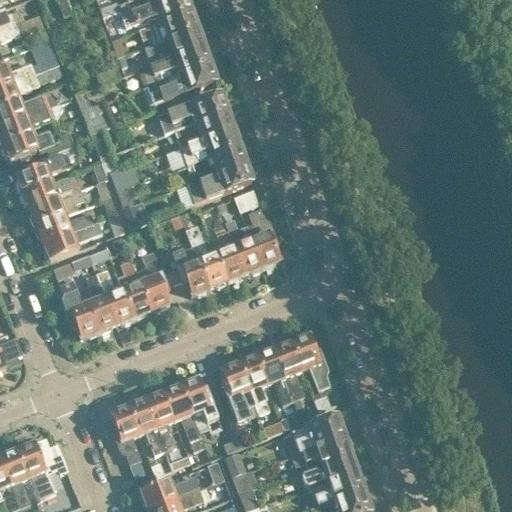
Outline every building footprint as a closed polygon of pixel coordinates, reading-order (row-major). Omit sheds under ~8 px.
[(64,0),(55,0),(63,20),(72,17),(65,0),(64,0)] [(127,6),(117,9),(120,16),(121,20),(125,32),(155,21),(158,28),(190,16),(190,14),(191,11),(189,4),(186,2),(184,0),(172,4),(169,3),(163,5),(142,13),(139,2),(127,6)] [(125,0),(127,6),(139,2),(142,13),(163,5),(161,0),(125,0)] [(108,9),(99,12),(100,14),(102,22),(111,19),(108,9)] [(0,33),(24,24),(20,15),(7,20),(4,13),(0,14),(0,33)] [(158,28),(138,35),(142,45),(151,42),(154,49),(199,33),(196,24),(193,22),(190,16),(158,28)] [(24,24),(0,33),(0,45),(36,32),(42,46),(48,44),(39,19),(24,24)] [(154,49),(144,52),(150,70),(203,51),(201,45),(202,42),(199,33),(154,49)] [(119,41),(111,44),(117,62),(125,59),(119,41)] [(0,92),(59,70),(48,44),(42,46),(42,48),(30,53),(36,66),(8,77),(5,70),(0,71),(0,92)] [(139,75),(139,77),(139,79),(139,81),(140,83),(140,85),(141,87),(142,89),(143,90),(144,91),(145,92),(147,91),(211,68),(208,58),(205,57),(203,51),(150,70),(141,73),(141,75),(139,75)] [(211,68),(147,91),(154,109),(201,92),(203,89),(215,85),(213,80),(215,77),(211,68)] [(0,111),(19,104),(17,98),(62,80),(59,70),(0,92),(0,111)] [(121,82),(117,71),(103,76),(107,87),(121,82)] [(76,103),(81,116),(91,112),(84,95),(74,99),(76,103)] [(173,135),(229,115),(225,106),(222,104),(220,100),(208,104),(205,103),(157,121),(161,133),(171,129),(173,135)] [(22,110),(19,104),(0,111),(0,131),(57,109),(55,104),(50,101),(45,103),(45,101),(22,110)] [(0,146),(1,150),(33,138),(30,132),(58,121),(62,113),(60,108),(57,109),(0,131),(0,146)] [(102,108),(91,112),(81,116),(90,138),(101,134),(111,131),(102,108)] [(179,153),(232,133),(230,128),(232,124),(229,115),(173,135),(179,153)] [(186,170),(191,168),(241,150),(238,141),(235,140),(232,133),(179,153),(186,170)] [(110,158),(101,134),(90,138),(99,162),(110,158)] [(33,138),(1,150),(5,159),(8,161),(10,166),(19,162),(21,167),(26,165),(31,163),(29,158),(38,155),(39,157),(46,154),(48,159),(61,154),(73,149),(69,138),(59,141),(57,136),(35,145),(33,138)] [(187,190),(245,169),(243,163),(244,159),(241,150),(209,162),(191,168),(194,176),(190,177),(193,187),(187,190)] [(16,181),(18,186),(16,189),(20,197),(51,185),(49,181),(62,176),(61,173),(70,170),(64,154),(62,155),(61,154),(48,159),(49,160),(56,157),(58,162),(43,168),(44,170),(35,173),(33,169),(28,171),(23,173),(25,177),(16,181)] [(99,162),(101,168),(106,178),(116,175),(110,158),(99,162)] [(108,184),(106,180),(106,178),(101,168),(92,172),(98,188),(104,185),(108,184)] [(247,174),(247,173),(245,169),(187,190),(194,208),(252,187),(251,186),(253,182),(250,175),(247,174)] [(116,176),(116,175),(106,178),(106,180),(110,178),(116,195),(125,192),(119,175),(116,176)] [(29,215),(80,195),(75,183),(53,192),(51,185),(20,197),(23,207),(27,208),(29,215)] [(95,189),(101,205),(110,202),(104,185),(98,188),(95,189)] [(116,195),(122,213),(133,209),(127,191),(125,192),(116,195)] [(80,195),(29,215),(31,220),(30,223),(33,231),(64,219),(78,214),(75,208),(84,205),(80,195)] [(240,217),(258,209),(253,195),(234,202),(240,217)] [(117,219),(110,202),(101,205),(108,223),(117,219)] [(222,207),(216,209),(220,219),(226,217),(222,207)] [(269,226),(263,223),(260,214),(248,219),(252,229),(246,232),(262,275),(272,271),(274,268),(280,265),(276,254),(278,249),(269,226)] [(145,215),(126,223),(130,234),(149,226),(145,215)] [(42,248),(93,228),(89,218),(67,226),(64,219),(33,231),(37,241),(40,242),(42,248)] [(124,237),(117,219),(108,223),(115,241),(124,237)] [(234,224),(224,229),(244,280),(250,277),(253,279),(262,275),(246,232),(238,235),(234,224)] [(93,228),(42,248),(44,253),(49,264),(49,265),(49,266),(78,255),(75,248),(101,237),(97,227),(93,228)] [(216,259),(228,288),(237,285),(239,282),(244,280),(224,229),(213,233),(222,256),(216,259)] [(209,293),(215,291),(218,292),(228,288),(216,259),(209,262),(197,232),(186,236),(192,252),(197,264),(209,293)] [(104,250),(106,254),(107,257),(116,253),(126,250),(123,243),(114,246),(104,250)] [(206,295),(209,293),(197,264),(192,252),(171,260),(176,274),(169,277),(174,288),(181,285),(183,291),(186,290),(190,301),(195,299),(198,300),(205,297),(206,295)] [(377,253),(370,256),(374,267),(381,264),(377,253)] [(106,254),(88,261),(91,269),(109,262),(107,257),(106,254)] [(166,291),(174,288),(169,277),(162,280),(152,256),(141,261),(146,274),(137,278),(140,286),(139,287),(151,316),(154,315),(157,316),(164,313),(165,311),(169,309),(165,298),(168,297),(166,291)] [(74,276),(91,269),(88,261),(71,268),(74,276)] [(145,318),(151,316),(139,287),(140,286),(137,278),(132,265),(120,269),(125,281),(118,283),(134,325),(144,321),(145,318)] [(80,344),(87,341),(90,343),(99,339),(87,307),(80,310),(72,288),(70,289),(66,280),(75,277),(74,276),(71,268),(71,266),(52,274),(64,302),(61,308),(70,330),(76,333),(80,344)] [(107,275),(95,279),(116,330),(122,328),(125,329),(134,325),(118,283),(111,286),(107,275)] [(116,330),(95,279),(85,283),(94,304),(87,307),(99,339),(109,335),(110,332),(116,330)] [(319,353),(313,351),(309,340),(303,343),(299,341),(290,345),(302,375),(308,373),(316,394),(317,396),(329,391),(325,382),(328,376),(319,353)] [(0,375),(20,368),(18,361),(22,360),(15,344),(0,349),(0,375)] [(279,352),(273,354),(293,405),(304,401),(295,378),(302,375),(290,345),(280,349),(279,352)] [(264,355),(255,358),(267,389),(273,387),(282,410),(293,405),(273,354),(268,356),(264,355)] [(244,366),(238,368),(254,410),(258,419),(269,415),(260,392),(267,389),(255,358),(245,362),(244,366)] [(224,373),(220,375),(224,386),(221,387),(236,428),(237,427),(248,423),(244,414),(254,410),(238,368),(235,369),(232,368),(225,371),(224,373)] [(183,389),(180,391),(196,430),(205,427),(207,432),(209,436),(221,431),(217,422),(224,419),(216,397),(208,399),(206,393),(203,394),(198,383),(194,385),(191,384),(185,387),(183,389)] [(171,391),(162,395),(173,422),(178,420),(191,455),(204,450),(196,430),(180,391),(174,393),(171,391)] [(151,402),(145,404),(164,453),(174,449),(165,425),(173,422),(162,395),(152,399),(151,402)] [(313,405),(318,418),(331,413),(331,412),(326,400),(313,405)] [(136,405),(127,409),(137,436),(143,434),(153,457),(164,453),(145,404),(139,407),(136,405)] [(116,416),(109,418),(114,430),(111,435),(120,458),(125,460),(134,482),(145,477),(130,439),(137,436),(127,409),(117,413),(116,416)] [(336,420),(291,436),(299,457),(343,442),(341,434),(342,431),(339,423),(336,421),(336,420)] [(290,421),(281,425),(283,431),(285,435),(294,431),(292,427),(290,421)] [(281,425),(262,432),(267,442),(285,435),(283,431),(281,425)] [(245,438),(233,443),(237,453),(249,449),(245,438)] [(307,475),(352,459),(349,450),(346,448),(343,442),(299,457),(292,459),(296,471),(305,468),(307,475)] [(25,449),(15,453),(27,484),(28,483),(37,507),(55,500),(47,479),(57,475),(59,479),(67,476),(57,449),(49,452),(46,443),(28,450),(25,449)] [(233,443),(222,447),(226,458),(237,453),(233,443)] [(4,460),(0,461),(0,466),(17,511),(20,511),(29,509),(20,487),(27,484),(15,453),(5,456),(4,460)] [(245,475),(239,456),(223,462),(230,480),(245,475)] [(175,464),(169,466),(172,475),(190,468),(187,459),(181,461),(175,464)] [(308,494),(356,477),(354,472),(355,468),(352,459),(307,475),(302,477),(300,481),(303,489),(307,491),(308,494)] [(0,506),(3,505),(5,511),(17,511),(0,466),(0,506)] [(160,467),(150,471),(155,482),(164,478),(161,470),(160,467)] [(206,471),(213,489),(223,485),(216,467),(206,471)] [(252,494),(245,475),(230,480),(238,499),(251,495),(252,494)] [(356,477),(313,492),(319,510),(362,495),(361,491),(362,488),(360,480),(357,479),(356,477)] [(141,498),(140,501),(142,508),(145,509),(145,511),(154,511),(198,495),(194,484),(183,488),(181,480),(169,485),(140,496),(141,498)] [(198,495),(154,511),(186,511),(211,502),(206,491),(198,495)] [(238,499),(242,511),(257,511),(251,495),(238,499)] [(371,511),(369,505),(365,503),(362,495),(319,510),(314,511),(371,511)]
